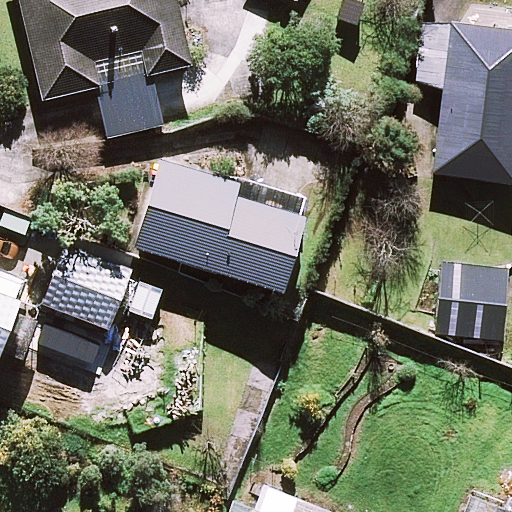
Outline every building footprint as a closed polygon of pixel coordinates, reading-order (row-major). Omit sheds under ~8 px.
[(16,0),(40,98),(92,85),(105,139),(160,125),(147,72),(184,63),(168,0),(16,0)] [(511,166),(511,30),(414,19),(406,87),(440,91),(430,174),(510,183),(511,166)] [(130,247),(149,252),(145,267),(177,276),(182,261),(274,288),(299,199),(155,158),(130,247)] [(127,272),(60,246),(39,303),(106,328),(127,272)] [(503,267),(433,263),(429,335),(500,338),(503,267)] [(0,325),(17,284),(0,276),(0,325)] [(511,419),(511,420),(495,456),(511,463),(511,419)] [(330,511),(260,486),(251,510),(230,502),(225,511),(330,511)] [(511,511),(471,496),(464,511),(511,511)]
